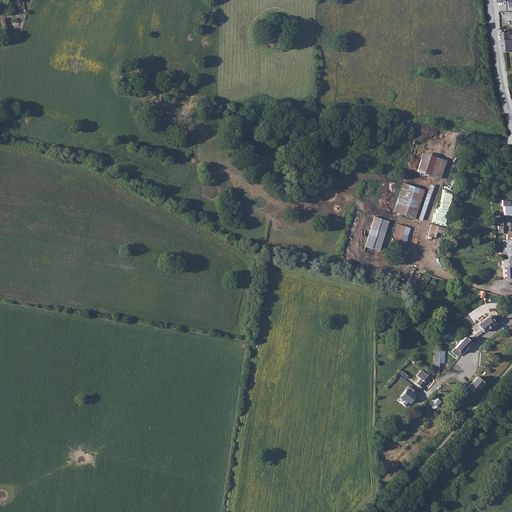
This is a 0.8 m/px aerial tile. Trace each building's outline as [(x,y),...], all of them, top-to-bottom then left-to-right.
[(502,31),(503,39),(511,38),(511,33),(509,33),(508,31),(502,31)] [(511,38),(503,39),(504,52),(511,52),(511,54),(511,38)] [(416,170),(440,178),(445,161),(422,154),(416,170)] [(392,213),(414,220),(424,191),(402,183),(392,213)] [(388,221),(374,217),(365,247),(379,252),(388,221)] [(511,240),(511,222),(498,222),(497,233),(506,234),(506,240),(511,240)] [(392,245),(404,249),(411,228),(397,223),(394,231),(396,232),(392,245)] [(438,233),(447,236),(449,228),(430,223),(427,236),(437,238),(438,233)] [(511,256),(505,257),(502,257),(502,261),(501,261),(501,268),(503,268),(503,278),(511,278),(511,268),(511,267),(511,256)] [(474,337),(494,323),(489,316),(485,318),(484,317),(479,321),(480,322),(469,330),(474,337)] [(461,353),(470,342),(464,337),(459,342),(458,341),(455,345),(456,346),(452,351),(457,356),(460,353),(461,353)] [(433,374),(439,374),(439,375),(441,375),(443,371),(439,371),(440,363),(444,363),(445,350),(435,350),(433,374)] [(421,387),(429,377),(421,370),(417,374),(421,378),(417,383),(421,387)] [(482,382),(476,377),(467,386),(474,392),(482,382)] [(431,400),(438,406),(442,402),(435,396),(431,400)] [(412,405),(416,400),(412,397),(408,402),(412,405)] [(451,407),(456,410),(464,401),(460,398),(451,407)]
